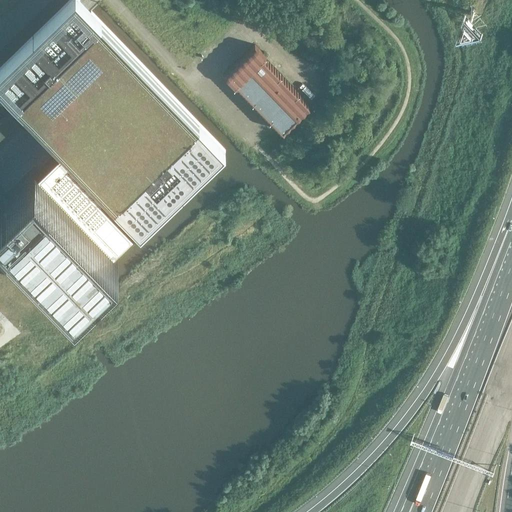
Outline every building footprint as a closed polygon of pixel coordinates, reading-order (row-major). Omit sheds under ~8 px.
[(0,87),(16,104),(19,107),(60,149),(136,228),(139,231),(139,232),(224,150),(225,149),(90,10),(87,7),(82,2),(80,0),(70,0),(0,67),(0,87)] [(226,71),(224,74),(230,80),(235,86),(238,85),(240,86),(239,87),(240,88),(242,89),(241,89),(245,91),(244,92),(247,94),(246,95),(248,96),(250,97),(249,97),(252,99),(251,100),(255,102),(254,102),(256,103),(257,104),(256,105),(260,107),(259,108),(262,109),(261,110),(263,111),(265,112),(264,113),(267,115),(266,115),(270,117),(269,118),(271,119),(272,120),(271,120),(275,122),(274,123),(277,125),(276,126),(278,127),(280,128),(279,128),(284,131),(286,128),(289,126),(291,123),(294,121),(296,118),(299,116),(301,113),(304,111),(306,108),(310,106),(307,101),(306,102),(305,98),(304,99),(302,96),(301,96),(300,93),(299,94),(297,91),(296,91),(295,88),(294,89),(292,86),(291,86),(290,83),(289,84),(287,80),(286,81),(285,78),(284,78),(282,75),(281,76),(280,73),(278,73),(277,70),(276,71),(275,67),(274,68),(272,65),(271,65),(270,62),(269,63),(267,60),(266,60),(265,58),(266,56),(255,44),(251,46),(250,49),(246,51),(244,54),(241,56),(239,59),(236,61),(234,64),(231,66),(229,69),(226,71)] [(0,118),(19,107),(16,104),(0,113),(0,118)] [(0,157),(26,132),(22,128),(17,123),(0,105),(0,157)] [(63,153),(41,174),(114,249),(136,228),(63,153)] [(0,217),(74,295),(117,253),(116,252),(114,249),(41,174),(38,171),(34,167),(6,194),(3,197),(0,199),(0,217)] [(48,316),(57,308),(44,294),(35,302),(48,316)]
